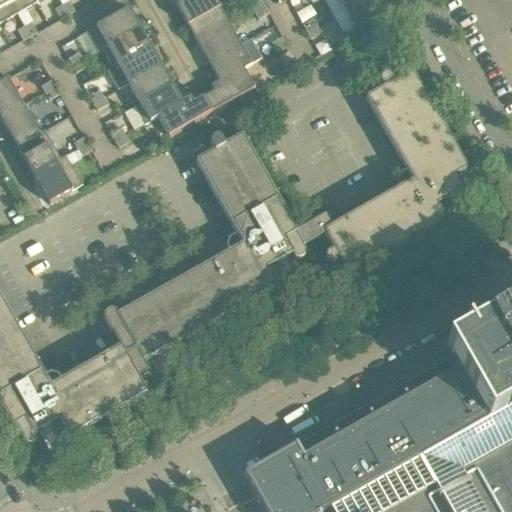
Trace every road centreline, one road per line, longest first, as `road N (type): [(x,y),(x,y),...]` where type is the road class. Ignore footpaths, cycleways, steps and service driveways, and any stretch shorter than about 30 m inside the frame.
road 1 (residential): [(91,511),(511,270)]
road 2 (unknown): [(324,69),(349,130),(332,154),(307,155),(293,141),(278,112),(280,85)]
road 3 (residential): [(511,171),(412,0)]
